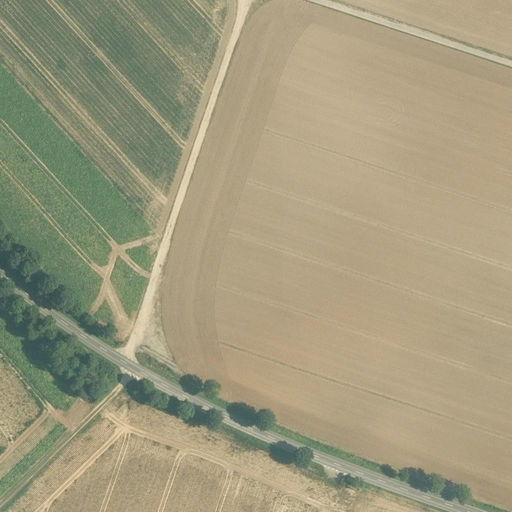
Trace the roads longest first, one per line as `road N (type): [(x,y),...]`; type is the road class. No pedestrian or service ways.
road 1 (tertiary): [(0,272),(100,347),(231,421),(468,511)]
road 2 (track): [(248,0),(124,362)]
road 3 (track): [(313,0),(511,65)]
road 4 (track): [(0,505),(134,368)]
